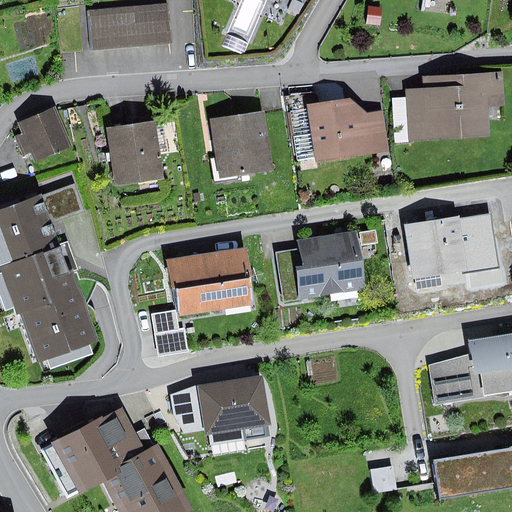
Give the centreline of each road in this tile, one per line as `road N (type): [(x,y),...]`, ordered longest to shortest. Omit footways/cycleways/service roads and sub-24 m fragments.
road 1 (residential): [(127,380),(134,353),(120,270),(140,246),(506,186)]
road 2 (residential): [(0,128),(23,102),(54,92),(297,71),(333,0)]
road 3 (residential): [(127,380),(511,312)]
road 4 (residential): [(0,400),(127,380)]
